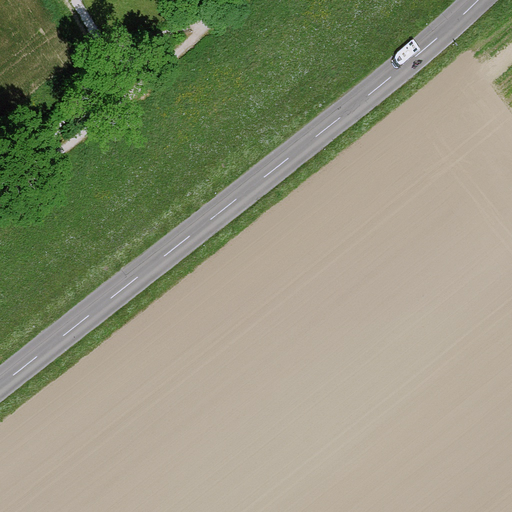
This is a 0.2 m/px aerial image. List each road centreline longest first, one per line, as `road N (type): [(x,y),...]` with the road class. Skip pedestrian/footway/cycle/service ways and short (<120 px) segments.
road 1 (secondary): [(476,0),(0,385)]
road 2 (track): [(213,22),(0,198)]
